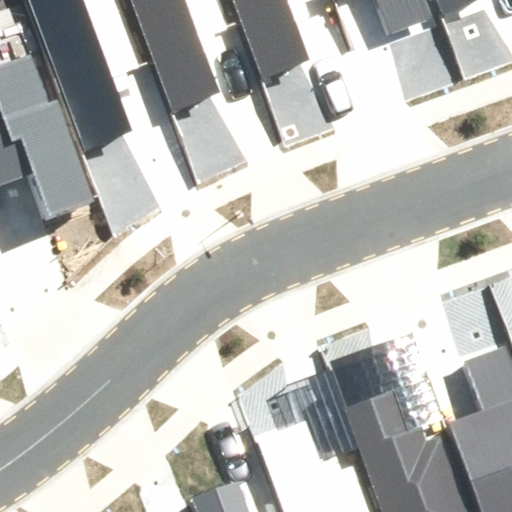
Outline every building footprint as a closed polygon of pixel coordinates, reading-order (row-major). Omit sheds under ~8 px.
[(28,0),(86,149),(146,126),(126,75),(140,70),(112,0),(28,0)] [(133,0),(178,114),(238,91),(219,41),(232,36),(217,0),(133,0)] [(232,0),(262,77),(322,54),(303,4),(313,0),(232,0)] [(337,0),(338,3),(345,0),(372,0),(387,40),(430,25),(421,0),(337,0)] [(443,0),(446,9),(470,0),(443,0)] [(0,178),(30,168),(45,212),(85,198),(35,58),(0,70),(0,178)] [(448,420),(479,511),(511,511),(511,363),(506,346),(463,361),(480,409),(448,420)] [(397,394),(346,414),(383,511),(465,511),(440,443),(431,446),(426,432),(413,437),(397,394)] [(305,418),(254,437),(282,511),(365,511),(348,466),(340,470),(334,456),(321,460),(305,418)] [(240,511),(229,482),(192,496),(197,511),(240,511)]
